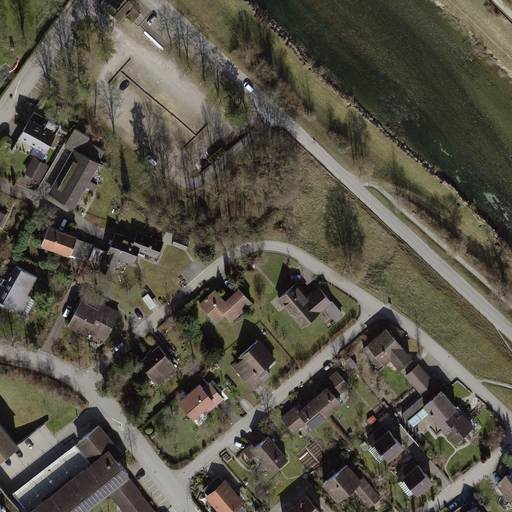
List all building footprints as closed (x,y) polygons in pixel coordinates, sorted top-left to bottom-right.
[(119,19),(134,3),(130,0),(127,0),(118,10),(110,2),(105,7),(119,19)] [(133,7),(126,15),(133,21),(140,13),(133,7)] [(30,120),(20,136),(45,151),(60,126),(35,112),(30,120)] [(77,151),(67,167),(89,179),(106,151),(88,141),(90,137),(75,128),(65,145),(77,151)] [(34,158),(27,171),(40,179),(47,166),(34,158)] [(67,167),(59,181),(81,194),(86,186),(95,191),(98,185),(89,179),(67,167)] [(74,207),(81,194),(59,181),(52,194),(74,207)] [(77,237),(48,226),(42,242),(71,254),(71,253),(85,258),(90,244),(77,239),(77,237)] [(116,233),(101,270),(112,274),(119,257),(134,263),(139,249),(158,256),(163,242),(138,232),(135,240),(116,233)] [(190,240),(167,232),(164,240),(186,249),(190,240)] [(0,282),(0,302),(3,304),(4,304),(27,316),(36,300),(31,297),(32,296),(28,294),(37,276),(17,265),(6,285),(0,282)] [(297,284),(279,298),(302,325),(320,311),(319,311),(331,301),(320,288),(309,298),(297,284)] [(205,299),(200,304),(217,321),(226,313),(232,319),(251,301),(239,288),(226,301),(215,289),(207,297),(207,296),(205,298),(205,299)] [(89,330),(90,327),(97,315),(95,315),(102,303),(104,300),(87,291),(82,300),(80,300),(74,311),(76,311),(71,320),(89,330)] [(157,305),(148,293),(142,297),(152,309),(157,305)] [(119,313),(102,303),(95,315),(97,315),(90,327),(107,335),(119,313)] [(342,314),(332,303),(327,307),(337,319),(342,314)] [(387,329),(364,349),(372,358),(378,354),(384,361),(391,355),(401,367),(411,358),(401,347),(402,346),(387,329)] [(258,340),(240,355),(243,359),(262,381),(270,374),(263,365),(272,357),(258,340)] [(159,345),(140,361),(159,384),(175,370),(169,362),(171,360),(159,345)] [(357,364),(351,356),(346,360),(353,368),(357,364)] [(260,383),(262,381),(243,359),(235,366),(239,371),(245,366),(260,383)] [(407,375),(416,386),(429,376),(419,364),(407,375)] [(254,388),(260,383),(245,366),(239,371),(254,388)] [(328,388),(314,399),(326,414),(340,402),(336,397),(349,386),(337,371),(324,383),(328,388)] [(441,391),(429,376),(416,386),(424,396),(403,413),(409,420),(425,406),(429,411),(455,441),(473,427),(442,390),(441,391)] [(200,384),(181,401),(194,416),(213,400),(217,403),(223,398),(213,386),(207,392),(200,384)] [(312,426),(326,414),(314,399),(300,411),(296,406),(282,418),(294,432),(307,421),(312,426)] [(425,406),(409,420),(413,425),(429,411),(425,406)] [(0,511),(79,511),(108,490),(113,486),(128,505),(142,494),(127,475),(129,474),(111,451),(116,447),(99,425),(79,441),(95,462),(92,464),(76,443),(13,492),(28,511),(20,511),(0,485),(0,459),(18,445),(0,422),(0,511)] [(388,431),(383,425),(368,438),(373,445),(376,442),(389,457),(403,446),(389,430),(388,431)] [(252,444),(244,450),(252,458),(258,452),(273,469),(286,457),(268,436),(255,448),(252,444)] [(432,480),(419,465),(417,466),(412,460),(397,473),(403,479),(405,477),(418,492),(432,480)] [(347,464),(325,483),(338,499),(353,486),(358,492),(357,492),(362,499),(363,498),(370,506),(380,497),(363,477),(360,480),(347,464)] [(242,501),(225,481),(222,484),(217,477),(204,488),(210,495),(209,495),(223,511),(240,511),(245,508),(240,502),(242,501)] [(511,478),(499,489),(511,505),(511,478)] [(151,511),(154,510),(142,494),(128,505),(113,486),(108,490),(125,511),(151,511)] [(321,511),(307,495),(287,511),(321,511)]
